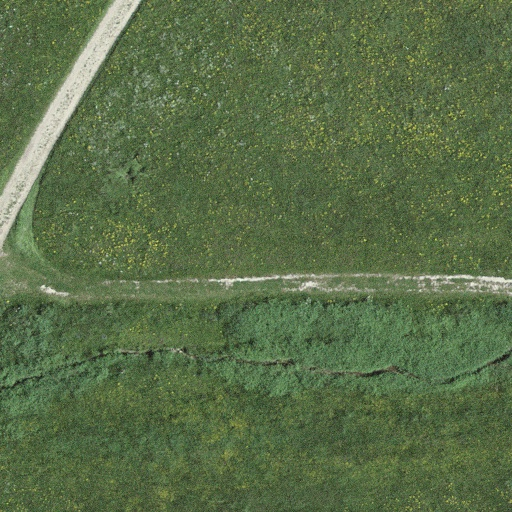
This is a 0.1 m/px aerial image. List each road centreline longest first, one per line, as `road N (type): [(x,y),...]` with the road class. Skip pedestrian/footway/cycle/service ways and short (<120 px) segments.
road 1 (track): [(511,297),(62,291),(0,263)]
road 2 (track): [(130,0),(0,246)]
